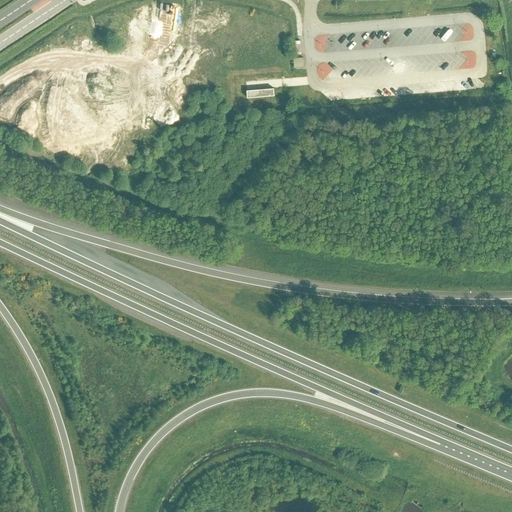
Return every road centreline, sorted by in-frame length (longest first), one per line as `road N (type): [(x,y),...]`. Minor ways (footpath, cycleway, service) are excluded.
road 1 (trunk): [(511,449),(0,221)]
road 2 (trunk): [(511,301),(385,299),(242,279),(0,209)]
road 3 (trunk): [(0,243),(440,441)]
road 4 (trunk): [(118,511),(147,446),(177,419),(220,399),(275,393),(313,400),(440,441)]
road 5 (trunk): [(0,306),(60,420),(80,511)]
